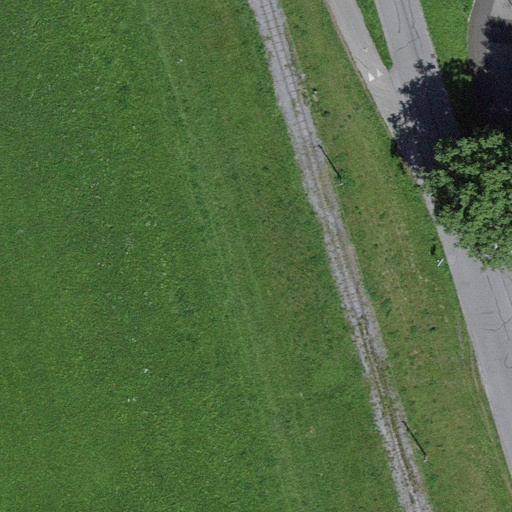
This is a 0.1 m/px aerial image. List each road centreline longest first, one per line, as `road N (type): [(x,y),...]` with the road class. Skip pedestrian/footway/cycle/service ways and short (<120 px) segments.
road 1 (track): [(478,247),(360,0)]
road 2 (residential): [(402,0),(478,247)]
